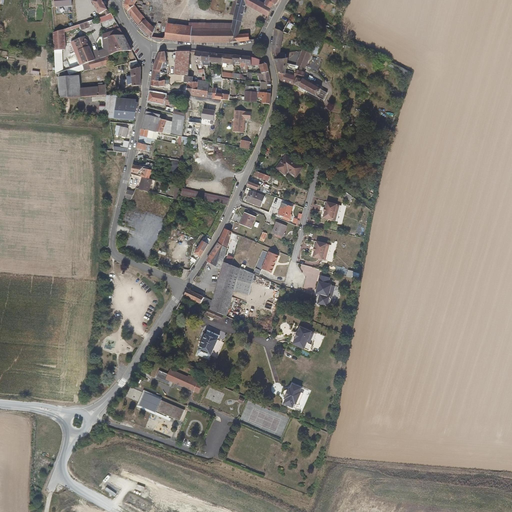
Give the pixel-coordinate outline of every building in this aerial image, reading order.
[(101,12),(107,9),(105,5),(101,0),(91,0),(96,9),(92,11),(94,15),(101,12)] [(128,0),(126,9),(137,25),(142,31),(154,41),(158,31),(149,26),(147,24),(136,8),(138,0),(176,0),(181,1),(180,0),(128,0)] [(234,0),(230,12),(235,13),(231,23),(192,23),(192,27),(193,46),(219,45),(224,45),(250,40),(248,33),(238,33),(245,11),(247,11),(248,8),(248,5),(269,16),(273,9),(270,8),(255,0),(234,0)] [(318,27),(307,21),(296,14),(287,32),(291,35),(296,26),(313,36),(318,27)] [(87,22),(79,25),(81,31),(90,28),(87,22)] [(154,41),(167,43),(167,27),(159,27),(158,31),(154,41)] [(173,27),(173,43),(193,46),(192,27),(173,27)] [(331,30),(326,27),(322,35),(327,37),(331,30)] [(66,71),(62,28),(52,30),(53,45),(56,73),(66,71)] [(276,44),(283,47),(284,33),(277,29),(276,41),(277,41),(276,44)] [(105,50),(97,52),(99,59),(123,53),(130,52),(120,33),(107,36),(108,43),(109,49),(105,50)] [(88,45),(90,43),(89,36),(77,39),(82,64),(85,63),(86,63),(82,47),(88,45)] [(298,41),(297,37),(288,38),(289,46),(296,45),(298,44),(298,41)] [(82,47),(86,63),(90,62),(94,61),(90,43),(88,45),(82,47)] [(289,46),(283,47),(276,44),(275,48),(274,49),(274,50),(278,51),(278,58),(281,57),(283,49),(296,49),(296,45),(289,46)] [(151,69),(151,71),(157,72),(157,71),(162,61),(163,61),(164,63),(166,63),(165,52),(160,53),(159,53),(158,55),(154,62),(151,67),(151,69)] [(186,75),(189,52),(176,53),(174,75),(186,75)] [(125,59),(123,53),(99,59),(94,61),(90,62),(92,67),(108,64),(125,59)] [(206,63),(207,54),(199,53),(199,54),(198,62),(199,63),(206,63)] [(207,63),(213,63),(214,54),(207,54),(206,63),(206,64),(207,64),(207,63)] [(227,64),(227,55),(214,54),(213,63),(227,64)] [(237,62),(237,56),(227,55),(227,64),(227,65),(237,65),(237,62)] [(281,57),(278,58),(276,58),(280,71),(286,73),(290,60),(285,61),(284,57),(281,57)] [(264,73),(270,73),(267,62),(262,59),(258,58),(257,64),(263,64),(264,73)] [(304,60),(304,59),(303,58),(300,65),(308,68),(310,63),(304,60)] [(126,63),(125,59),(108,64),(109,68),(126,63)] [(410,76),(412,71),(392,61),(390,66),(410,76)] [(139,69),(135,62),(128,65),(130,69),(131,86),(139,86),(139,79),(139,69)] [(294,75),(286,73),(280,71),(282,79),(294,84),(323,100),(328,92),(303,79),(306,72),(297,69),(294,75)] [(56,74),(56,75),(57,93),(57,98),(79,96),(78,87),(78,73),(56,74)] [(106,94),(105,77),(94,78),(95,86),(96,95),(104,94),(106,94)] [(264,81),(262,93),(269,93),(271,82),(270,82),(264,81)] [(211,98),(212,92),(201,91),(201,85),(197,85),(197,83),(195,82),(194,84),(191,84),(190,87),(190,89),(187,88),(186,95),(211,98)] [(213,84),(211,84),(202,84),(201,85),(201,91),(212,92),(213,84)] [(95,86),(78,87),(79,96),(96,95),(95,86)] [(253,92),(248,91),(247,102),(257,103),(257,98),(258,92),(253,92)] [(267,104),(269,93),(262,93),(258,92),(257,98),(262,98),(261,104),(267,104)] [(168,106),(170,96),(149,94),(147,102),(168,106)] [(107,95),(105,108),(103,118),(103,119),(134,124),(136,109),(134,108),(135,102),(117,99),(118,95),(107,95)] [(215,110),(203,109),(202,119),(213,120),(215,110)] [(251,119),(251,112),(234,110),(232,132),(244,133),(245,119),(251,119)] [(184,116),(179,115),(175,114),(175,123),(161,122),(160,128),(158,134),(167,135),(177,136),(178,135),(180,135),(180,134),(184,116)] [(161,122),(161,121),(146,117),(142,131),(150,133),(158,134),(160,128),(161,122)] [(129,138),(130,129),(118,127),(117,132),(118,132),(118,136),(129,138)] [(142,131),(140,139),(148,141),(150,133),(142,131)] [(172,144),(172,145),(187,146),(188,138),(178,138),(178,144),(172,144)] [(146,147),(148,141),(140,139),(138,146),(146,147)] [(250,142),(241,140),(240,147),(249,149),(250,142)] [(129,143),(124,141),(123,146),(120,145),(119,147),(111,146),(111,151),(126,154),(129,143)] [(146,147),(138,146),(137,151),(147,153),(146,158),(150,159),(152,149),(146,147)] [(296,181),(304,168),(285,157),(277,170),(296,181)] [(170,171),(179,171),(180,160),(171,160),(170,171)] [(139,175),(143,170),(145,170),(145,168),(134,166),(132,173),(139,175)] [(142,174),(142,177),(151,179),(152,172),(145,170),(144,174),(142,174)] [(273,178),(258,172),(256,176),(271,182),(273,178)] [(151,179),(142,177),(139,189),(149,191),(151,179)] [(257,189),(259,184),(249,180),(247,184),(257,189)] [(205,199),(210,200),(228,204),(230,198),(184,186),(183,193),(184,194),(193,196),(205,199)] [(264,197),(250,191),(246,202),(260,208),(264,197)] [(185,210),(193,196),(184,194),(182,197),(178,207),(185,210)] [(336,205),(327,202),(322,218),(332,220),(336,205)] [(287,220),(291,210),(282,205),(277,216),(287,220)] [(256,218),(245,213),(240,225),(251,230),(256,218)] [(282,238),(287,227),(276,222),(271,233),(282,238)] [(223,231),(216,246),(226,251),(231,235),(223,231)] [(209,243),(202,239),(195,253),(200,256),(201,256),(209,243)] [(322,260),(326,245),(316,242),(312,258),(322,260)] [(223,261),(226,251),(216,246),(210,255),(223,261)] [(279,255),(268,251),(261,269),(271,273),(279,255)] [(221,269),(223,261),(210,255),(206,262),(221,269)] [(254,274),(240,269),(223,261),(221,269),(215,291),(213,300),(210,308),(209,310),(229,319),(236,292),(249,295),(254,274)] [(328,283),(330,276),(319,274),(315,293),(318,293),(316,303),(330,306),(334,284),(328,283)] [(187,290),(184,297),(201,304),(204,297),(187,290)] [(204,297),(201,304),(210,308),(213,300),(204,297)] [(229,319),(209,310),(208,315),(229,324),(231,320),(229,319)] [(290,341),(304,347),(305,343),(309,344),(314,331),(297,324),(290,341)] [(209,360),(220,336),(209,331),(198,354),(209,360)] [(201,375),(204,368),(190,362),(189,364),(187,363),(185,367),(201,375)] [(199,382),(170,369),(168,374),(165,379),(170,381),(195,392),(199,382)] [(165,379),(168,374),(159,370),(156,378),(169,384),(170,381),(165,379)] [(215,381),(217,375),(209,372),(207,377),(215,381)] [(286,394),(283,402),(294,407),(305,387),(291,381),(285,394),(286,394)] [(199,393),(203,384),(199,382),(195,392),(199,393)] [(159,398),(134,388),(132,387),(125,400),(152,412),(159,398)] [(186,410),(160,399),(157,405),(160,406),(158,411),(181,421),(186,410)]
